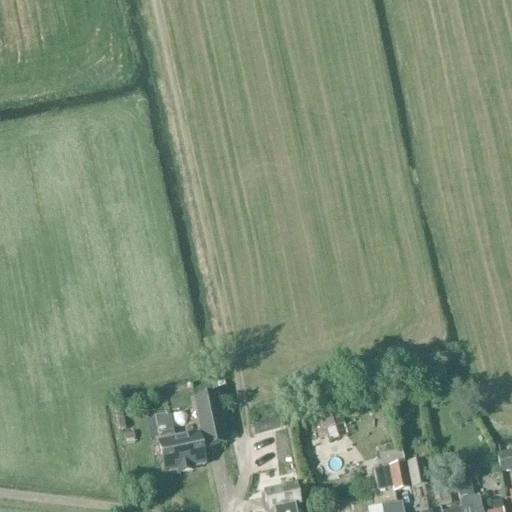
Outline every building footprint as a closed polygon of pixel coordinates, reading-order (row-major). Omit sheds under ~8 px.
[(228,446),(217,395),(192,400),(203,451),(228,446)] [(170,473),(204,466),(197,433),(174,438),(170,417),(155,420),(159,441),(164,440),(170,473)] [(410,492),(402,453),(380,457),(382,470),(373,472),(377,494),(392,491),(393,495),(410,492)] [(500,477),(511,473),(511,453),(496,457),(500,477)] [(428,488),(423,463),(406,466),(411,491),(428,488)] [(456,487),(462,511),(461,511),(502,511),(500,503),(492,504),(493,511),(481,511),(479,498),(472,500),(469,484),(456,487)] [(263,496),(265,511),(300,511),(296,489),(263,496)]
